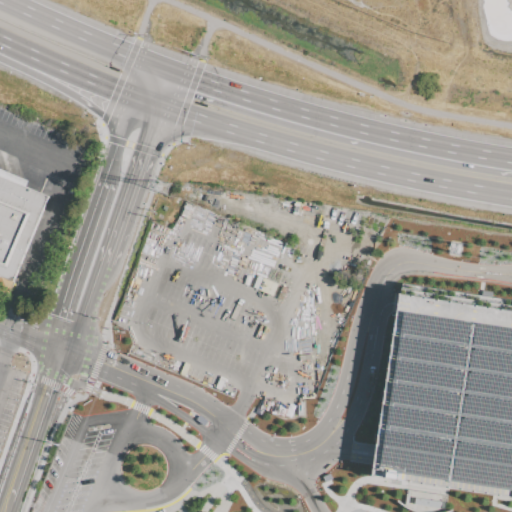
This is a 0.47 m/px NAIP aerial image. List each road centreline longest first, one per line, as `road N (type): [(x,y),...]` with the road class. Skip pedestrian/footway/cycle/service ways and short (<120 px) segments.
road 1 (trunk): [(134,97),(311,153),(511,197)]
road 2 (trunk): [(511,160),(324,120),(169,72)]
road 3 (residential): [(147,63),(48,346)]
road 4 (residential): [(103,264),(169,72)]
road 5 (trunk): [(169,72),(3,0)]
road 6 (residential): [(14,511),(73,347)]
road 7 (residential): [(73,347),(227,422)]
road 8 (residential): [(48,346),(0,492)]
road 9 (trunk): [(0,39),(134,97)]
